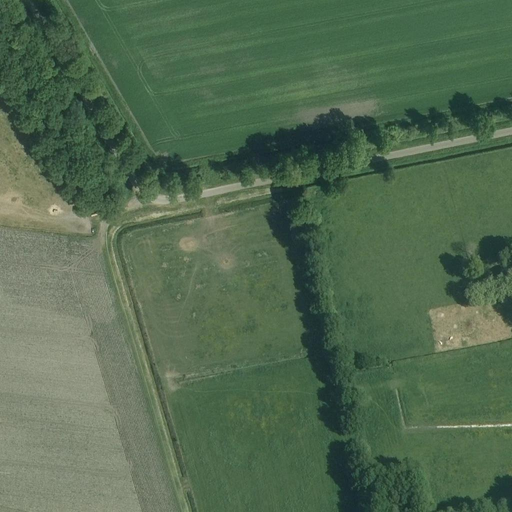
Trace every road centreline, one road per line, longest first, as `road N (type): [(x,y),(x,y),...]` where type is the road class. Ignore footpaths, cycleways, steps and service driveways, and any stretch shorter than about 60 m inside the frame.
road 1 (unclassified): [(511,131),(160,201),(134,183),(27,0)]
road 2 (track): [(181,511),(103,233),(110,218),(147,196)]
